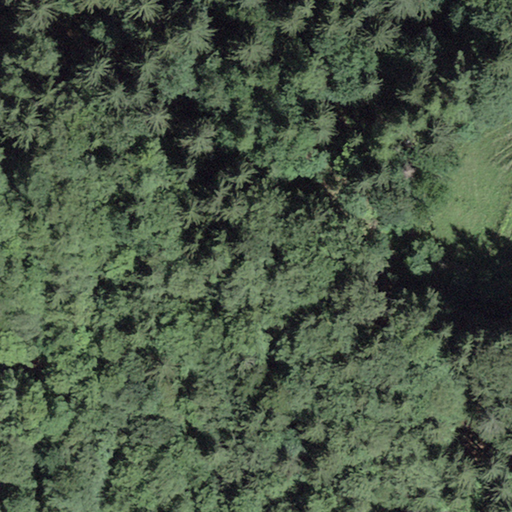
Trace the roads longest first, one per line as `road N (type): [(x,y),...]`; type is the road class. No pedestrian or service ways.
road 1 (track): [(511,219),(476,268),(438,256),(416,197),(353,89),(318,63),(248,107),(191,127),(75,151),(0,140)]
road 2 (track): [(220,511),(59,378),(0,340)]
